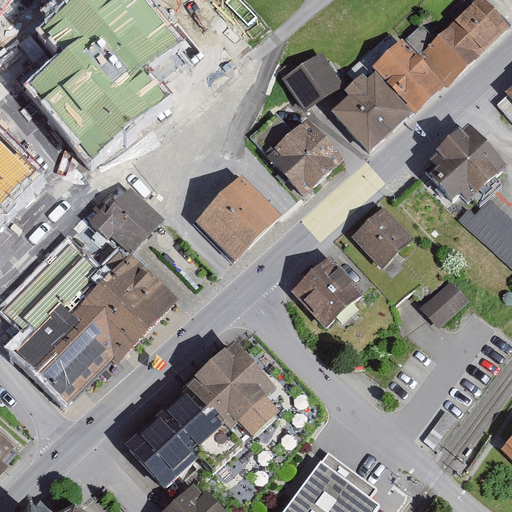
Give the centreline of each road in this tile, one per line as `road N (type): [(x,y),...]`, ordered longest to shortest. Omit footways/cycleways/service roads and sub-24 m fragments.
road 1 (secondary): [(246,291),(511,52)]
road 2 (unclassified): [(246,291),(307,367),(472,511)]
road 3 (secondary): [(70,447),(246,291)]
